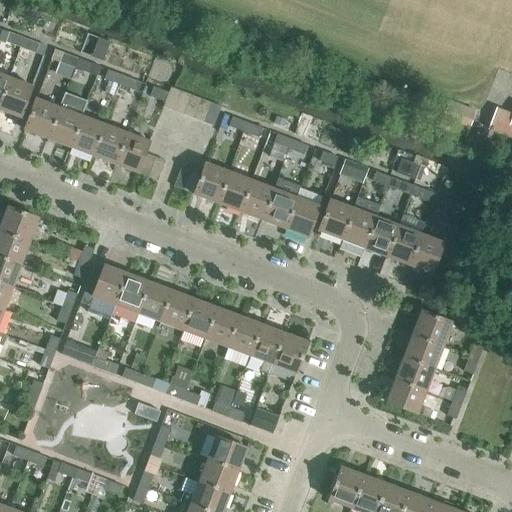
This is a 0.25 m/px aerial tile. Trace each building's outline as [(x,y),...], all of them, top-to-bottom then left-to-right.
[(15,21),(13,30),(31,34),(33,26),(15,21)] [(21,47),(24,38),(10,32),(6,41),(21,47)] [(24,38),(21,47),(35,53),(39,43),(24,38)] [(39,43),(35,53),(43,56),(46,46),(39,43)] [(60,62),(74,67),(78,58),(63,52),(60,62)] [(78,58),(74,67),(89,73),(93,63),(78,58)] [(119,84),(123,75),(107,69),(104,78),(119,84)] [(0,101),(9,78),(0,75),(0,101)] [(123,75),(119,84),(134,90),(138,81),(123,75)] [(32,87),(9,78),(0,101),(0,110),(20,118),(32,87)] [(165,102),(169,92),(154,87),(150,96),(165,102)] [(174,111),(181,91),(171,87),(169,92),(165,102),(163,107),(174,111)] [(183,115),(191,95),(181,91),(174,111),(183,115)] [(193,119),(201,98),(191,95),(183,115),(193,119)] [(203,123),(211,102),(201,98),(193,119),(203,123)] [(47,139),(59,108),(36,100),(24,131),(47,139)] [(211,102),(203,123),(214,127),(222,106),(211,102)] [(449,102),(442,120),(468,130),(475,111),(449,102)] [(59,108),(47,139),(69,148),(81,117),(59,108)] [(489,129),(496,132),(511,137),(511,114),(497,109),(489,129)] [(225,114),(221,126),(228,129),(229,126),(233,117),(225,114)] [(81,117),(69,148),(92,156),(104,125),(81,117)] [(244,132),(248,122),(233,117),(229,126),(244,132)] [(248,122),(244,132),(259,138),(262,128),(248,122)] [(104,125),(92,156),(114,165),(126,134),(104,125)] [(150,143),(126,134),(114,165),(138,174),(146,154),(150,143)] [(289,149),(293,139),(277,134),(274,143),(289,149)] [(349,137),(343,153),(351,155),(357,139),(349,137)] [(293,139),(289,149),(304,154),(307,145),(293,139)] [(323,151),(320,161),(334,166),(338,157),(323,151)] [(148,178),(156,157),(146,154),(138,174),(148,178)] [(156,157),(148,178),(158,182),(166,161),(156,157)] [(416,180),(421,166),(405,160),(402,159),(400,164),(396,173),(414,180),(416,180)] [(346,160),(341,172),(364,181),(369,169),(346,160)] [(206,164),(202,175),(194,195),(217,204),(229,173),(206,164)] [(184,191),(192,171),(181,167),(173,188),(184,191)] [(192,171),(184,191),(194,195),(202,175),(192,171)] [(388,187),(391,177),(376,171),(372,181),(388,187)] [(239,212),(251,181),(229,173),(217,204),(239,212)] [(391,177),(388,187),(402,192),(405,183),(391,177)] [(262,221),(274,189),(251,181),(239,212),(262,221)] [(300,188),(284,229),(307,238),(323,197),(300,188)] [(433,203),(436,194),(421,188),(417,197),(433,203)] [(284,229),(296,198),(274,189),(262,221),(284,229)] [(436,194),(433,203),(447,209),(451,200),(436,194)] [(341,240),(353,209),(330,200),(318,231),(341,240)] [(0,226),(0,231),(29,242),(38,219),(7,208),(0,226)] [(341,240),(364,249),(376,217),(353,209),(341,240)] [(386,257),(398,226),(376,217),(364,249),(386,257)] [(421,235),(398,226),(386,257),(409,266),(421,235)] [(0,257),(21,265),(29,242),(0,231),(0,257)] [(421,235),(409,266),(432,275),(444,244),(421,235)] [(79,261),(89,265),(95,250),(85,246),(79,261)] [(0,257),(0,282),(12,287),(21,265),(0,257)] [(89,265),(79,261),(74,276),(84,279),(89,265)] [(116,306),(128,274),(105,265),(93,297),(116,306)] [(116,306),(112,315),(135,324),(138,315),(150,283),(128,274),(116,306)] [(0,308),(4,310),(12,287),(0,282),(0,308)] [(138,315),(160,323),(172,291),(150,283),(138,315)] [(57,290),(52,303),(62,306),(67,294),(57,290)] [(62,306),(72,310),(77,295),(68,291),(67,294),(62,306)] [(160,323),(183,332),(195,300),(172,291),(160,323)] [(195,300),(183,332),(205,340),(217,308),(195,300)] [(72,310),(62,306),(57,321),(66,324),(72,310)] [(217,308),(205,340),(228,349),(240,317),(217,308)] [(412,334),(443,346),(452,323),(421,311),(412,334)] [(240,317),(228,349),(224,359),(246,367),(250,357),(262,325),(240,317)] [(250,357),(263,362),(260,370),(269,373),(272,365),(272,366),(285,334),(262,325),(250,357)] [(272,366),(270,373),(292,382),(307,343),(285,334),(272,366)] [(403,357),(434,369),(443,346),(412,334),(403,357)] [(51,336),(45,351),(55,355),(60,339),(51,336)] [(470,356),(479,360),(485,344),(475,341),(470,356)] [(55,355),(45,351),(40,365),(49,368),(55,355)] [(93,366),(96,357),(81,351),(78,360),(93,366)] [(136,353),(131,368),(141,372),(146,357),(136,353)] [(479,360),(470,356),(464,371),(473,375),(479,360)] [(96,357),(93,366),(107,371),(110,362),(96,357)] [(395,379),(426,391),(434,369),(403,357),(395,379)] [(138,383),(141,374),(125,368),(122,377),(138,383)] [(141,374),(138,383),(152,388),(155,379),(141,374)] [(417,414),(426,391),(395,379),(386,403),(417,414)] [(28,396),(37,400),(43,385),(33,381),(28,396)] [(167,394),(182,400),(186,391),(170,385),(167,394)] [(453,401),(462,405),(467,390),(458,386),(453,401)] [(182,400),(197,405),(199,395),(186,391),(182,400)] [(201,396),(197,405),(205,408),(210,394),(201,391),(199,395),(201,396)] [(237,391),(232,403),(242,407),(247,395),(237,391)] [(37,400),(28,396),(22,409),(32,413),(37,400)] [(462,405),(453,401),(447,417),(456,420),(462,405)] [(216,402),(212,411),(227,417),(231,408),(216,402)] [(134,414),(156,423),(160,412),(138,403),(134,414)] [(245,413),(231,408),(227,417),(241,422),(245,413)] [(256,409),(250,426),(273,434),(279,418),(256,409)] [(155,442),(164,445),(170,430),(161,426),(155,442)] [(206,461),(238,472),(246,449),(215,437),(206,461)] [(150,456),(159,459),(164,445),(155,442),(150,456)] [(28,461),(32,451),(17,446),(13,456),(28,461)] [(32,451),(28,461),(42,467),(46,457),(32,451)] [(161,460),(159,459),(150,456),(147,464),(158,468),(161,460)] [(229,495),(238,472),(206,461),(198,483),(229,495)] [(73,478),(76,468),(62,463),(58,472),(73,478)] [(144,472),(153,475),(155,475),(158,468),(147,464),(144,472)] [(327,500),(351,509),(363,475),(340,467),(327,500)] [(76,468),(73,478),(88,483),(91,474),(76,468)] [(153,475),(144,472),(138,486),(148,489),(153,475)] [(363,475),(351,509),(359,511),(375,511),(386,484),(363,475)] [(118,495),(121,485),(107,480),(103,489),(118,495)] [(180,501),(190,505),(207,511),(222,511),(229,495),(198,483),(194,495),(184,491),(180,501)] [(386,484),(375,511),(401,511),(409,492),(386,484)] [(148,489),(138,486),(133,501),(142,504),(148,489)] [(409,492),(401,511),(426,511),(431,501),(409,492)] [(431,501),(426,511),(452,511),(453,509),(431,501)]
